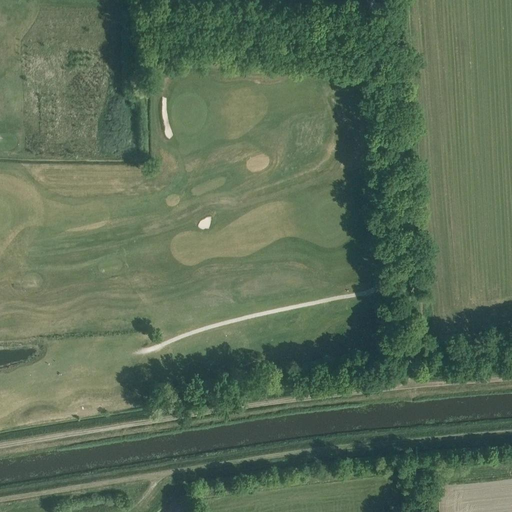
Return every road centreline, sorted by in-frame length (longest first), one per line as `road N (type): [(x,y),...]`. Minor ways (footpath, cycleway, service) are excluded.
road 1 (track): [(0,499),(339,446),(511,434)]
road 2 (track): [(0,446),(411,386)]
